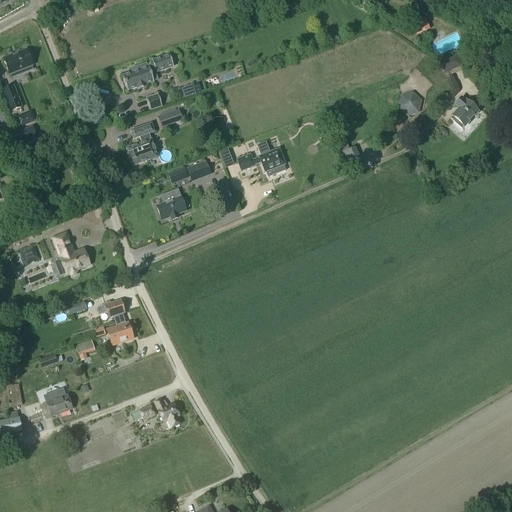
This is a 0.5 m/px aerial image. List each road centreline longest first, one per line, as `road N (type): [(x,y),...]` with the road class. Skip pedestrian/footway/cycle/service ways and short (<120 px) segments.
road 1 (unclassified): [(134,278),(38,6)]
road 2 (track): [(134,278),(204,414),(268,511)]
road 3 (track): [(131,269),(348,170)]
road 4 (unknown): [(175,377),(23,440)]
